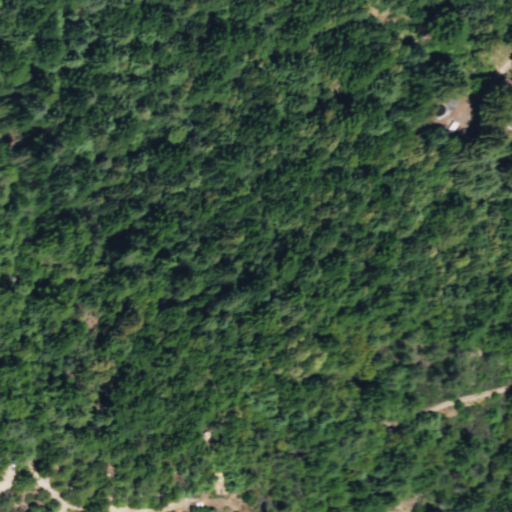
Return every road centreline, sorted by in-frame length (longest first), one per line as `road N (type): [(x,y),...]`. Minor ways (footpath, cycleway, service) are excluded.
road 1 (track): [(511,383),(391,423),(157,362),(27,440),(0,483)]
road 2 (track): [(7,475),(35,479),(60,505),(83,510),(151,511),(198,498),(231,504)]
